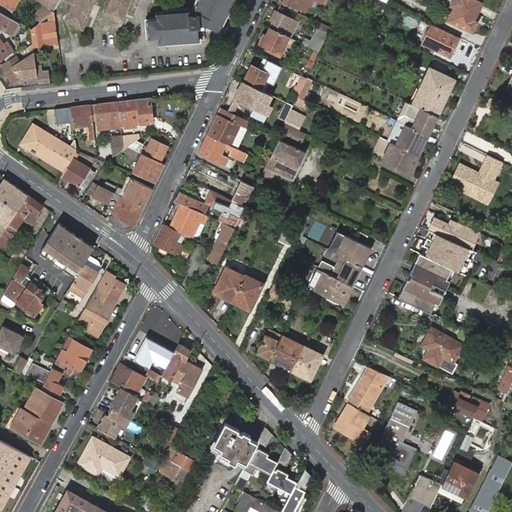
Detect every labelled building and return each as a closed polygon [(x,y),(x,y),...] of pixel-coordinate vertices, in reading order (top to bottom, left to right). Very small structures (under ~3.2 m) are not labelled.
[(0,0),(0,11),(9,17),(18,0),(0,0)] [(42,4),(54,11),(59,0),(39,0),(38,2),(42,4)] [(73,0),(66,18),(83,28),(93,5),(95,0),(108,0),(105,10),(104,12),(123,20),(132,0),(73,0)] [(197,0),(191,14),(187,14),(187,10),(154,13),(155,19),(145,20),(146,38),(156,37),(157,43),(197,40),(197,28),(204,28),(205,26),(218,31),(232,0),(197,0)] [(279,0),(279,1),(302,12),(307,14),(311,0),(279,0)] [(472,20),(481,3),(474,0),(452,0),(449,5),(453,7),(447,20),(473,32),(477,23),(472,20)] [(40,21),(54,11),(42,4),(34,17),(40,21)] [(18,21),(9,17),(0,11),(0,26),(12,33),(18,21)] [(43,39),(58,37),(54,11),(40,21),(30,29),(31,35),(32,44),(33,45),(44,43),(43,39)] [(272,21),(269,28),(284,35),(291,19),(274,11),(270,20),(272,21)] [(298,13),(296,18),(307,23),(309,19),(298,13)] [(299,24),(291,19),(284,35),(288,37),(291,39),(299,24)] [(317,28),(327,33),(330,28),(320,22),(317,28)] [(422,45),(449,57),(458,39),(431,26),(422,45)] [(284,35),(269,28),(265,35),(263,34),(259,44),(270,49),(269,51),(279,56),(288,37),(284,35)] [(303,44),(318,52),(327,33),(317,28),(316,31),(311,42),(306,40),(303,44)] [(32,44),(31,35),(21,41),(26,48),(32,44)] [(0,40),(0,59),(13,51),(6,41),(3,44),(0,40)] [(34,52),(33,45),(32,44),(26,48),(21,51),(24,57),(34,52)] [(34,56),(36,72),(48,70),(45,53),(34,54),(34,56)] [(26,77),(37,75),(36,72),(34,56),(19,63),(15,56),(1,65),(12,82),(25,74),(26,77)] [(260,90),(268,74),(251,66),(243,82),(260,90)] [(409,103),(437,116),(448,95),(444,93),(449,82),(438,76),(439,73),(426,67),(409,103)] [(38,85),(50,84),(48,70),(36,72),(37,75),(38,85)] [(286,88),(299,93),(306,78),(294,73),(286,88)] [(448,95),(455,80),(439,73),(438,76),(449,82),(444,93),(448,95)] [(260,90),(267,93),(274,77),(268,74),(260,90)] [(264,112),(272,96),(267,93),(260,90),(243,82),(242,81),(234,98),(264,112)] [(148,97),(117,101),(120,126),(151,122),(148,97)] [(297,97),(293,105),(306,111),(310,103),(297,97)] [(95,104),(97,120),(98,130),(120,128),(120,126),(117,101),(95,104)] [(279,119),(285,122),(287,117),(289,113),(290,112),(293,106),(285,102),(277,118),(279,119)] [(405,125),(428,136),(437,116),(409,103),(407,102),(399,118),(403,120),(402,123),(405,125)] [(71,107),(73,123),(73,128),(87,126),(93,126),(93,121),(91,104),(71,107)] [(71,107),(54,109),(56,124),(73,123),(71,107)] [(237,130),(243,118),(220,107),(207,134),(230,145),(232,141),(227,139),(232,127),(237,130)] [(287,117),(301,124),(303,118),(290,112),(289,113),(287,117)] [(284,124),(286,126),(297,131),(301,124),(287,117),(285,122),(284,124)] [(76,151),(75,137),(69,147),(34,125),(21,144),(64,171),(72,159),(76,151)] [(395,144),(419,155),(428,136),(405,125),(395,144)] [(300,142),(304,134),(297,131),(286,126),(282,134),(300,142)] [(227,139),(232,141),(237,130),(232,127),(227,139)] [(142,134),(121,136),(123,150),(129,145),(134,142),(143,135),(142,134)] [(243,158),(245,153),(230,145),(207,134),(197,154),(220,164),(226,167),(230,159),(224,156),(227,150),(243,158)] [(123,150),(121,136),(114,137),(116,155),(123,150)] [(146,150),(140,147),(138,150),(160,161),(167,146),(152,138),(146,150)] [(279,140),(266,168),(293,180),(306,152),(279,140)] [(134,142),(129,145),(135,148),(138,150),(140,147),(141,145),(134,142)] [(410,173),(419,155),(395,144),(391,142),(382,159),(410,173)] [(129,145),(123,150),(132,154),(135,148),(129,145)] [(135,148),(132,154),(131,155),(140,159),(141,156),(145,158),(138,171),(135,169),(133,172),(155,183),(164,164),(160,161),(138,150),(135,148)] [(504,162),(488,155),(480,172),(461,163),(450,187),(489,206),(500,182),(496,180),(504,162)] [(140,159),(135,169),(138,171),(145,158),(141,156),(140,159)] [(64,171),(60,176),(78,186),(89,169),(72,159),(64,171)] [(242,180),(254,186),(257,179),(245,174),(242,180)] [(27,194),(3,177),(0,180),(0,225),(4,228),(27,194)] [(122,197),(143,208),(152,189),(131,178),(122,197)] [(230,200),(244,206),(254,186),(242,180),(239,179),(230,200)] [(94,182),(87,192),(93,196),(99,185),(99,184),(94,182)] [(134,227),(143,208),(122,197),(99,184),(99,185),(93,196),(101,200),(103,198),(109,202),(111,197),(118,201),(107,220),(121,230),(134,227)] [(179,191),(174,201),(181,205),(205,216),(209,207),(199,201),(179,191)] [(42,204),(27,194),(4,228),(2,231),(0,234),(0,251),(5,254),(13,241),(12,239),(18,230),(17,229),(24,218),(32,223),(38,215),(36,213),(42,204)] [(233,229),(244,206),(230,200),(218,194),(215,201),(224,206),(219,216),(221,217),(219,222),(224,225),(233,229)] [(181,205),(170,228),(191,238),(200,218),(204,220),(206,216),(205,216),(181,205)] [(474,232),(451,221),(449,225),(434,218),(429,228),(436,231),(424,256),(456,271),(467,247),(474,232)] [(88,256),(93,248),(57,222),(38,251),(74,278),(88,256)] [(163,224),(154,243),(180,256),(184,247),(176,243),(180,236),(191,242),(193,239),(191,238),(170,228),(163,224)] [(208,259),(217,264),(233,229),(224,225),(208,259)] [(278,241),(290,247),(296,235),(284,229),(278,241)] [(481,235),(474,232),(467,247),(474,250),(481,235)] [(306,238),(298,234),(295,241),(302,245),(306,238)] [(371,249),(346,236),(344,239),(335,235),(328,249),(347,259),(357,264),(363,254),(367,257),(371,249)] [(416,239),(411,250),(420,254),(422,255),(427,245),(416,239)] [(189,262),(197,266),(205,248),(197,244),(189,262)] [(18,246),(11,257),(18,260),(24,251),(18,246)] [(357,264),(362,267),(367,257),(363,254),(357,264)] [(422,255),(420,254),(414,264),(434,274),(431,280),(447,288),(450,281),(446,279),(451,269),(424,256),(422,255)] [(82,297),(98,272),(100,269),(101,267),(100,265),(100,263),(98,261),(88,256),(74,278),(68,289),(82,297)] [(332,276),(352,287),(362,267),(357,264),(347,259),(344,266),(338,264),(332,276)] [(191,277),(193,278),(198,267),(197,266),(189,262),(183,273),(191,277)] [(207,265),(200,262),(198,267),(193,278),(199,281),(207,265)] [(42,293),(29,283),(29,280),(25,277),(22,278),(28,269),(20,264),(19,264),(2,292),(32,315),(40,304),(36,301),(42,293)] [(407,279),(404,286),(424,296),(427,289),(431,280),(434,274),(414,264),(411,272),(421,277),(418,284),(407,279)] [(214,293),(231,301),(243,276),(226,268),(214,293)] [(454,271),(451,269),(446,279),(450,281),(454,271)] [(106,311),(122,284),(111,278),(114,274),(106,270),(79,315),(90,321),(88,324),(99,330),(109,312),(106,311)] [(343,305),(352,287),(332,276),(324,272),(314,291),(343,305)] [(408,275),(407,279),(418,284),(421,277),(411,272),(408,275)] [(286,277),(279,273),(275,281),(282,284),(286,277)] [(243,276),(231,301),(250,310),(263,284),(244,275),(243,276)] [(427,289),(443,296),(443,295),(433,290),(435,285),(446,290),(447,288),(431,280),(427,289)] [(275,281),(268,295),(276,299),(283,285),(282,284),(275,281)] [(404,286),(398,298),(430,313),(435,302),(439,304),(443,296),(427,289),(424,296),(404,286)] [(435,302),(430,313),(434,315),(439,304),(435,302)] [(90,321),(79,315),(77,318),(88,324),(90,321)] [(0,345),(13,353),(22,335),(2,324),(0,327),(0,345)] [(99,330),(88,324),(85,329),(96,335),(99,330)] [(432,328),(422,346),(429,350),(424,359),(452,374),(457,364),(453,361),(462,345),(432,328)] [(460,337),(473,343),(477,335),(463,329),(460,337)] [(67,337),(68,337),(57,359),(53,368),(52,367),(49,371),(43,383),(42,386),(43,386),(58,394),(62,385),(55,382),(60,371),(69,376),(73,367),(80,371),(91,349),(78,342),(80,338),(69,332),(67,337)] [(257,353),(270,360),(282,337),(275,334),(273,339),(265,335),(257,353)] [(146,336),(133,359),(146,366),(151,358),(166,366),(173,351),(146,336)] [(270,360),(292,371),(304,347),(282,336),(282,337),(270,360)] [(185,359),(190,349),(178,343),(173,351),(166,366),(162,373),(171,378),(183,357),(185,359)] [(304,347),(292,371),(310,380),(322,355),(304,347)] [(19,374),(27,360),(20,356),(13,370),(19,374)] [(203,369),(185,359),(183,357),(171,378),(180,383),(176,390),(188,396),(203,369)] [(26,374),(43,383),(49,371),(32,363),(26,374)] [(120,363),(111,381),(119,386),(131,393),(135,384),(139,386),(144,377),(120,363)] [(497,388),(506,393),(507,391),(511,382),(511,367),(508,366),(497,388)] [(388,377),(367,367),(355,389),(358,391),(350,404),(366,415),(388,377)] [(158,381),(161,375),(149,368),(146,374),(158,381)] [(135,384),(131,393),(134,395),(139,386),(135,384)] [(58,394),(43,386),(41,391),(35,387),(19,417),(16,416),(11,426),(40,442),(45,432),(44,431),(48,423),(51,424),(66,397),(58,394)] [(131,393),(119,386),(112,399),(115,402),(107,415),(104,413),(96,428),(117,439),(129,418),(131,419),(135,412),(133,411),(140,398),(134,395),(131,393)] [(355,389),(347,402),(349,403),(350,404),(358,391),(355,389)] [(168,401),(161,397),(152,392),(147,401),(163,411),(168,401)] [(486,405),(460,392),(456,399),(452,397),(448,405),(452,407),(451,409),(478,423),(486,405)] [(357,449),(367,453),(368,452),(374,437),(365,432),(372,419),(366,415),(350,404),(349,403),(338,426),(345,430),(343,433),(360,443),(357,449)] [(404,403),(387,439),(389,440),(381,456),(412,471),(421,452),(407,444),(421,412),(404,403)] [(137,436),(141,428),(131,422),(127,430),(137,436)] [(240,431),(226,424),(215,445),(223,449),(220,453),(230,458),(228,461),(236,465),(239,459),(249,441),(251,438),(244,434),(242,436),(238,433),(240,431)] [(173,444),(180,430),(174,427),(167,440),(173,444)] [(275,436),(268,428),(258,445),(258,446),(266,451),(275,436)] [(460,449),(467,452),(473,437),(465,434),(460,449)] [(130,458),(93,438),(78,463),(98,475),(100,472),(118,481),(130,458)] [(0,511),(1,511),(31,457),(0,439),(0,511)] [(254,443),(249,441),(239,459),(244,462),(248,464),(258,446),(258,445),(254,443)] [(258,446),(248,464),(244,471),(254,476),(259,467),(273,475),(263,492),(274,497),(279,487),(292,494),(281,511),(300,511),(308,499),(304,497),(307,492),(305,491),(296,486),(298,483),(287,477),(289,474),(286,472),(277,467),(279,464),(269,458),(271,454),(266,451),(258,446)] [(191,470),(196,461),(179,452),(178,452),(172,449),(161,469),(168,473),(168,474),(182,482),(189,469),(191,470)] [(287,449),(279,464),(277,467),(286,472),(294,457),(287,449)] [(487,511),(511,463),(511,460),(499,454),(469,511),(487,511)] [(137,469),(151,476),(158,464),(144,457),(137,469)] [(442,484),(441,485),(464,497),(465,497),(476,474),(453,463),(442,484)] [(296,486),(305,491),(313,476),(306,468),(298,483),(296,486)] [(410,498),(431,508),(439,490),(441,485),(442,484),(420,474),(410,498)] [(464,497),(441,485),(439,490),(462,501),(464,497)] [(108,511),(67,488),(53,511),(108,511)] [(245,493),(234,511),(280,511),(281,511),(245,493)] [(387,496),(396,507),(400,503),(391,493),(387,496)]
